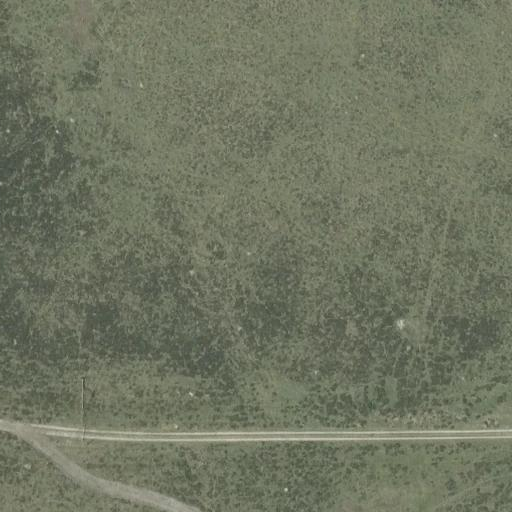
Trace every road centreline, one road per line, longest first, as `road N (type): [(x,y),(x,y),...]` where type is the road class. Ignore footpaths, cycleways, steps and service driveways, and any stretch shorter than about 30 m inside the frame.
road 1 (track): [(511,434),(143,438),(28,431)]
road 2 (track): [(28,431),(88,480),(182,511)]
